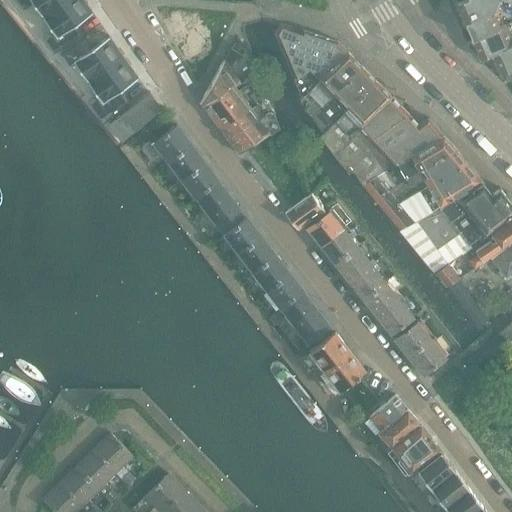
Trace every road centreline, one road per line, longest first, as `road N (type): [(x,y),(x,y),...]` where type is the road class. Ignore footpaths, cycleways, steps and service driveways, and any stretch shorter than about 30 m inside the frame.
road 1 (residential): [(500,511),(189,108),(117,0)]
road 2 (residential): [(134,155),(342,420),(429,511)]
road 3 (residential): [(30,511),(33,492),(102,426),(136,420),(227,511)]
road 4 (tertiary): [(511,147),(407,43),(378,0)]
